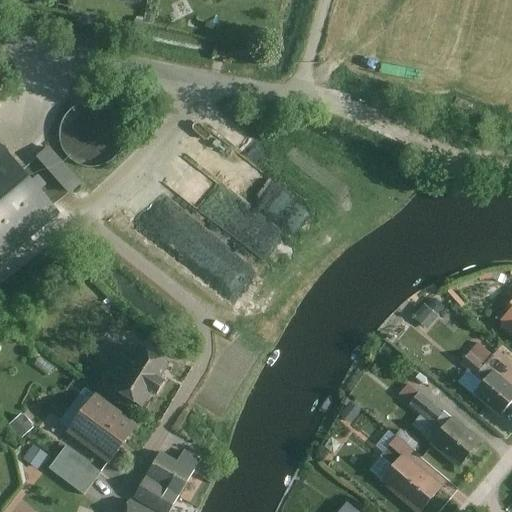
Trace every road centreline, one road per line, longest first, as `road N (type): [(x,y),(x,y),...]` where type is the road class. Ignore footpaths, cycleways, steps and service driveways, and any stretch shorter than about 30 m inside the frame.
road 1 (residential): [(115,511),(193,387),(208,342),(190,304),(80,214)]
road 2 (residential): [(80,214),(163,146),(203,86)]
